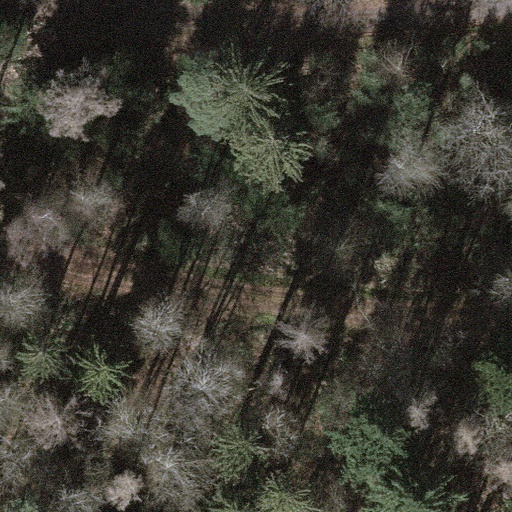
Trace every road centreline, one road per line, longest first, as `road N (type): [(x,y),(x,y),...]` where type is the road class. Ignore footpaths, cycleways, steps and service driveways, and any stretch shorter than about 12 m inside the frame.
road 1 (track): [(0,238),(291,290),(511,316)]
road 2 (track): [(165,0),(279,14),(393,0)]
